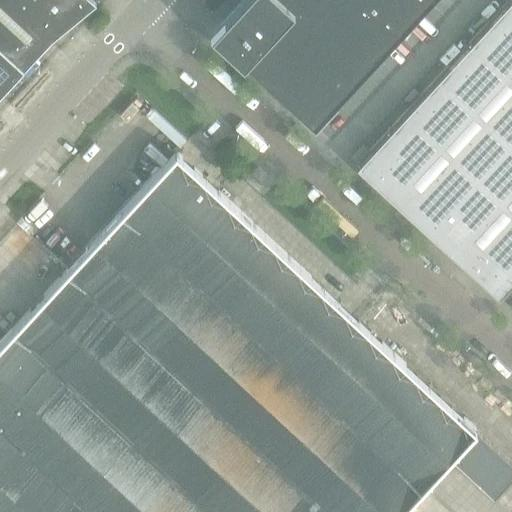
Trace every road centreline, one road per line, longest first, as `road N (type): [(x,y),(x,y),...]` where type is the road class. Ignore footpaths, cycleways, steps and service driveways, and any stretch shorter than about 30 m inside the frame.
road 1 (unclassified): [(511,358),(138,18)]
road 2 (unclassified): [(0,168),(138,18)]
